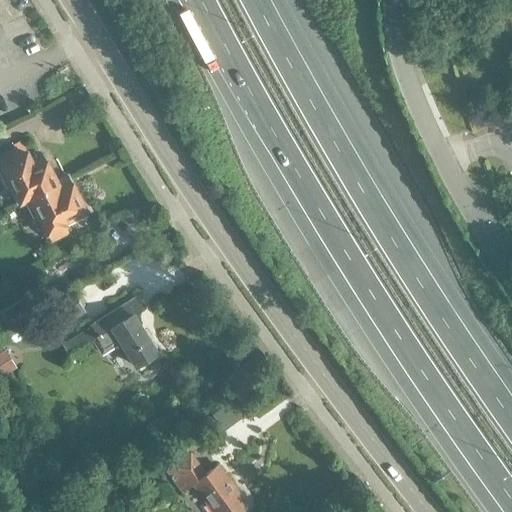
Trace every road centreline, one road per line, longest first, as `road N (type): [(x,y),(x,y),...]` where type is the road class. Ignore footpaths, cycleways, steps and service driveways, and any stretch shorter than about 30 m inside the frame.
road 1 (primary): [(422,511),(157,138),(70,0)]
road 2 (motorway): [(192,0),(330,239),(511,510)]
road 3 (motorway): [(511,407),(400,242),(262,0)]
road 4 (unclassified): [(511,267),(427,117),(395,0)]
